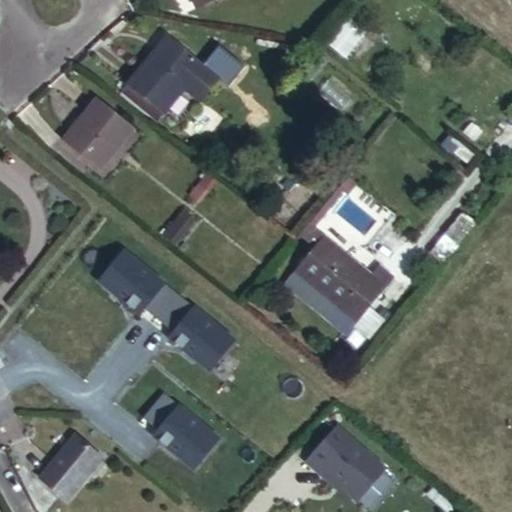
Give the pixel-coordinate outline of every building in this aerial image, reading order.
[(345,18),(327,46),(351,61),(369,33),(345,18)] [(204,67),(167,36),(126,86),(163,116),(204,67)] [(331,68),(322,59),(305,79),(316,87),(331,68)] [(138,128),(101,97),(67,138),(105,168),(138,128)] [(204,222),(194,213),(173,241),(183,249),(204,222)] [(375,275),(329,238),(301,272),(347,308),(375,275)] [(143,320),(171,285),(125,250),(98,284),(143,320)] [(197,306),(169,339),(213,377),(242,345),(197,306)] [(200,475),(226,440),(179,404),(153,439),(200,475)] [(305,462),(359,508),(392,470),(338,424),(305,462)] [(106,464),(78,442),(41,488),(69,510),(106,464)]
